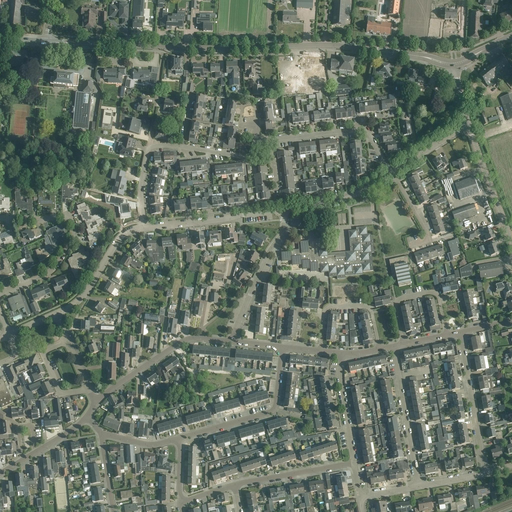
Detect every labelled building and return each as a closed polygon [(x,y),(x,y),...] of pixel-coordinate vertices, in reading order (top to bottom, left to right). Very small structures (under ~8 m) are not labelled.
[(24,5),(23,0),(7,0),(8,0),(9,0),(6,30),(18,31),(21,4),(24,5)] [(138,0),(133,0),(132,17),(135,18),(135,22),(133,22),(133,23),(133,28),(142,29),(142,24),(142,22),(144,22),(145,18),(143,18),(144,0),(143,0),(138,0)] [(312,0),(296,0),(296,8),(312,9),(312,0)] [(381,0),(382,1),(390,2),(388,15),(398,16),(399,2),(392,1),(392,0),(381,0)] [(350,2),(335,1),(333,25),(345,26),(345,19),(349,20),(350,2)] [(127,2),(119,2),(119,6),(110,6),(109,17),(119,17),(119,20),(122,20),(122,25),(128,25),(128,20),(129,5),(127,5),(127,2)] [(98,7),(82,6),(82,15),(85,15),(84,27),(83,27),(94,28),(95,14),(97,14),(98,7)] [(511,20),(511,14),(508,6),(503,8),(505,14),(500,16),(503,24),(511,20)] [(35,7),(26,7),(25,17),(32,17),(38,17),(37,17),(38,17),(39,10),(34,10),(35,7)] [(457,10),(441,10),(441,16),(445,16),(445,20),(457,20),(457,10)] [(470,32),(470,37),(479,38),(480,31),(482,31),(482,25),(480,25),(480,11),(471,11),(470,32)] [(161,23),(160,27),(165,27),(165,26),(166,26),(166,30),(172,30),(172,27),(176,28),(176,26),(176,21),(177,21),(177,15),(177,12),(177,15),(172,15),(172,18),(168,17),(168,19),(161,19),(161,23)] [(176,21),(176,26),(176,28),(179,28),(179,29),(183,29),(183,22),(185,22),(185,12),(177,12),(177,15),(177,21),(176,21)] [(296,13),(283,13),(283,21),(284,21),(290,21),(290,22),(296,22),(296,23),(299,23),(299,20),(296,19),(296,13)] [(391,36),(392,24),(377,22),(377,23),(374,23),(374,18),(368,17),(366,33),(373,34),(373,35),(375,35),(376,34),(391,36)] [(197,19),(197,24),(200,25),(200,29),(204,29),(203,31),(212,31),(212,25),(210,25),(210,19),(197,19)] [(302,63),(302,66),(305,66),(305,64),(312,65),(312,56),(308,56),(305,56),(302,56),(302,57),(302,63)] [(312,56),(312,65),(319,65),(319,66),(323,66),(323,63),(323,58),(323,56),(320,56),(317,56),(312,56)] [(511,68),(502,56),(485,70),(490,76),(492,75),(494,78),(492,79),(499,74),(502,78),(511,70),(511,68)] [(179,58),(175,58),(171,58),(171,63),(171,66),(171,71),(176,71),(175,75),(181,75),(182,75),(183,71),(183,66),(183,64),(183,59),(179,58)] [(354,60),(341,58),(340,61),(332,60),(330,71),(339,72),(339,71),(348,72),(348,74),(352,75),(352,72),(353,72),(354,60)] [(238,73),(237,63),(227,64),(227,63),(226,63),(227,74),(228,74),(229,86),(239,86),(239,73),(238,73)] [(254,70),(254,63),(245,63),(245,70),(244,70),(244,74),(249,74),(249,77),(249,78),(255,78),(255,70),(254,70)] [(389,65),(381,64),(380,69),(375,69),(374,75),(374,77),(383,78),(387,79),(387,78),(391,78),(392,70),(388,70),(389,65)] [(203,69),(203,66),(193,66),(193,74),(201,74),(201,78),(207,78),(207,69),(203,69)] [(220,66),(211,66),(211,72),(215,72),(215,78),(219,78),(219,72),(220,72),(220,66)] [(104,75),(104,79),(112,80),(111,83),(122,84),(122,75),(122,74),(118,74),(116,74),(116,70),(112,69),(112,71),(104,70),(104,75)] [(134,70),(133,79),(141,80),(141,81),(141,82),(142,83),(143,83),(144,83),(145,83),(145,82),(145,80),(149,80),(149,83),(156,84),(158,75),(150,73),(150,71),(141,71),(134,71),(134,70)] [(410,71),(409,79),(416,80),(415,83),(428,85),(429,78),(417,76),(417,72),(414,72),(414,71),(412,70),(411,71),(410,71)] [(492,80),(492,79),(494,78),(492,75),(490,76),(485,70),(479,75),(486,84),(492,79),(492,80)] [(64,74),(55,73),(54,78),(51,78),(51,84),(54,84),(53,88),(65,89),(65,86),(77,87),(79,75),(64,74)] [(92,95),(91,94),(91,93),(92,93),(93,83),(84,82),(83,92),(84,92),(84,94),(76,93),(73,128),(88,130),(92,95)] [(352,95),(351,85),(335,87),(336,96),(352,95)] [(261,88),(261,87),(253,87),(253,95),(265,95),(265,88),(261,88)] [(503,97),(501,91),(491,94),(493,100),(503,97)] [(511,119),(511,95),(511,94),(500,98),(508,121),(511,119)] [(386,102),(386,97),(378,98),(378,101),(379,108),(382,108),(382,111),(388,111),(386,102)] [(134,105),(134,108),(134,109),(136,110),(137,110),(137,111),(146,112),(147,105),(145,105),(146,99),(140,98),(139,104),(138,104),(137,104),(135,104),(134,105)] [(165,99),(163,108),(165,108),(164,112),(170,113),(170,109),(173,110),(174,105),(176,106),(177,104),(178,104),(179,99),(173,98),(172,101),(165,99)] [(386,102),(388,111),(393,110),(396,109),(395,98),(389,99),(390,101),(386,102)] [(264,112),(274,111),(275,111),(274,104),(271,105),(271,101),(260,102),(261,110),(263,109),(264,112)] [(375,103),(370,103),(371,113),(376,112),(376,108),(379,108),(378,101),(375,101),(375,103)] [(359,103),(356,104),(357,114),(360,114),(365,113),(364,102),(362,102),(362,104),(359,105),(359,103)] [(324,112),(325,121),(325,120),(327,120),(327,121),(331,121),(330,117),(333,117),(332,110),(331,103),(328,104),(328,108),(326,108),(327,112),(324,112)] [(346,109),(347,119),(353,118),(356,118),(354,105),(348,105),(349,106),(349,109),(346,109)] [(342,119),(340,110),(340,107),(335,108),(335,109),(332,110),(333,117),(336,116),(336,120),(342,119)] [(104,110),(102,124),(110,126),(113,112),(104,110)] [(201,118),(201,115),(193,114),(192,120),(203,122),(203,119),(201,118)] [(138,134),(141,121),(132,119),(129,132),(138,134)] [(410,121),(400,122),(401,127),(403,126),(403,130),(404,135),(411,134),(409,125),(410,125),(410,121)] [(191,128),(199,130),(200,123),(192,122),(191,128)] [(378,134),(380,134),(389,133),(388,123),(379,124),(380,127),(378,128),(378,134)] [(272,124),(265,124),(266,132),(270,131),(270,132),(275,132),(275,128),(272,129),(272,124)] [(91,128),(87,144),(91,146),(96,130),(91,128)] [(229,128),(228,134),(236,136),(237,129),(229,128)] [(169,134),(156,132),(155,138),(167,140),(169,134)] [(391,133),(389,133),(380,134),(381,141),(383,140),(383,144),(392,142),(391,133)] [(195,140),(196,136),(190,135),(189,142),(192,142),(192,143),(197,144),(198,140),(195,140)] [(121,153),(120,154),(132,157),(134,149),(130,148),(132,140),(126,138),(124,144),(119,143),(117,152),(121,153)] [(234,149),(235,142),(227,141),(224,140),(223,148),(230,149),(230,148),(234,149)] [(336,140),(330,141),(332,152),(337,152),(337,156),(341,155),(340,148),(337,148),(336,140)] [(348,142),(349,146),(350,145),(351,151),(361,149),(360,148),(361,147),(361,144),(360,144),(359,144),(359,141),(355,142),(348,142)] [(396,142),(392,142),(383,144),(385,143),(386,150),(388,150),(388,153),(397,152),(396,147),(396,142)] [(300,156),(305,155),(304,144),(298,145),(299,153),(296,153),(297,160),(301,160),(300,156)] [(164,158),(161,158),(161,153),(154,154),(154,164),(161,163),(161,166),(164,165),(164,163),(164,158)] [(173,153),(163,153),(164,158),(164,163),(171,163),(171,165),(174,165),(173,153)] [(441,160),(439,157),(432,162),(437,168),(442,165),(444,168),(449,165),(444,158),(441,160)] [(467,168),(464,159),(452,163),(453,167),(459,165),(460,170),(467,168)] [(206,161),(201,162),(202,172),(207,171),(207,172),(210,172),(210,166),(207,166),(206,161)] [(180,169),(177,169),(178,176),(181,175),(181,174),(186,173),(185,168),(185,163),(180,164),(180,163),(180,169)] [(239,165),(236,165),(237,174),(240,174),(240,176),(246,176),(245,163),(239,164),(239,165)] [(221,176),(220,166),(212,167),(213,177),(221,176)] [(158,176),(157,179),(159,179),(162,180),(164,180),(164,177),(162,177),(164,170),(162,170),(154,168),(153,175),(158,176)] [(124,173),(117,171),(116,178),(117,179),(114,188),(116,188),(114,194),(123,196),(127,180),(122,179),(124,173)] [(336,184),(337,185),(339,185),(339,184),(342,183),(342,181),(345,180),(345,179),(344,174),(335,175),(336,177),(336,184)] [(411,186),(412,185),(420,182),(417,175),(408,179),(411,186)] [(336,177),(333,178),(332,176),(327,177),(327,180),(329,190),(331,190),(331,189),(334,188),(333,184),(336,184),(336,177)] [(322,179),(318,179),(319,186),(322,186),(323,190),(326,189),(326,190),(329,190),(327,177),(321,177),(322,179)] [(156,185),(155,188),(160,189),(162,190),(163,186),(161,186),(162,180),(159,179),(157,179),(152,178),(151,184),(156,185)] [(479,194),(473,178),(455,184),(460,200),(479,194)] [(316,183),(310,184),(312,194),(314,194),(314,193),(317,193),(316,187),(319,186),(318,179),(315,180),(316,183)] [(412,185),(411,186),(414,192),(423,188),(426,187),(424,183),(421,184),(420,182),(412,185)] [(239,204),(241,203),(241,205),(245,204),(244,201),(246,200),(245,189),(246,189),(245,185),(245,184),(242,184),(242,190),(243,195),(241,195),(238,195),(239,204)] [(312,194),(310,184),(302,185),(303,192),(306,191),(306,194),(309,194),(309,195),(312,194)] [(50,198),(50,200),(45,200),(45,198),(44,198),(44,194),(43,194),(43,190),(42,190),(42,185),(38,185),(38,190),(38,206),(43,206),(45,206),(45,208),(50,208),(50,210),(55,209),(55,198),(55,196),(50,196),(50,198)] [(68,186),(63,186),(62,203),(66,204),(66,198),(67,198),(67,199),(71,199),(71,196),(73,196),(73,194),(77,195),(78,190),(68,189),(68,186)] [(160,198),(162,198),(162,196),(159,195),(160,189),(155,188),(150,187),(149,194),(154,195),(153,198),(160,198)] [(417,199),(426,194),(423,188),(414,192),(417,199)] [(213,208),(218,207),(217,198),(212,198),(211,191),(208,191),(209,194),(210,203),(212,203),(213,208)] [(20,196),(20,192),(15,192),(15,204),(15,209),(20,208),(22,208),(22,210),(27,210),(27,212),(32,212),(32,207),(32,200),(27,200),(27,202),(22,202),(22,200),(21,200),(21,196),(20,196)] [(228,192),(225,192),(225,198),(227,198),(228,200),(228,205),(230,205),(230,206),(234,206),(234,204),(233,196),(232,192),(230,193),(228,192)] [(204,199),(201,199),(202,209),(202,211),(205,210),(206,210),(207,210),(207,203),(210,203),(209,194),(208,194),(204,195),(204,199)] [(426,194),(417,199),(421,205),(429,201),(426,194)] [(126,200),(106,195),(106,196),(109,196),(107,202),(107,203),(116,205),(116,206),(122,207),(123,213),(121,213),(121,218),(127,218),(127,213),(129,213),(129,207),(128,207),(128,206),(129,206),(129,205),(127,206),(126,200)] [(190,199),(187,199),(188,206),(191,205),(191,210),(197,210),(195,196),(190,197),(190,199)] [(0,208),(4,209),(4,210),(9,210),(9,198),(4,198),(4,200),(0,200),(0,208)] [(153,198),(149,199),(150,205),(155,205),(156,208),(161,207),(163,207),(162,204),(163,204),(162,201),(160,201),(160,198),(153,198)] [(184,201),(179,202),(180,212),(186,211),(185,206),(188,206),(187,199),(184,200),(184,201)] [(180,212),(179,202),(174,202),(174,201),(171,201),(171,207),(174,207),(175,212),(180,212)] [(84,221),(86,225),(104,218),(101,219),(99,215),(96,217),(95,216),(92,217),(92,216),(90,217),(88,212),(90,212),(88,207),(86,207),(85,203),(77,206),(78,210),(77,211),(79,216),(80,215),(82,220),(84,219),(85,221),(84,221)] [(432,206),(427,208),(428,211),(429,215),(431,214),(439,212),(442,211),(441,207),(437,208),(436,205),(432,206)] [(455,223),(478,215),(474,205),(452,213),(455,223)] [(439,212),(429,215),(432,221),(441,218),(439,212)] [(104,218),(86,225),(88,229),(89,231),(87,232),(89,236),(87,237),(89,242),(100,238),(98,233),(96,233),(95,229),(96,228),(96,227),(99,226),(99,225),(103,223),(102,222),(105,221),(104,218)] [(443,225),(441,218),(432,221),(434,228),(443,225)] [(65,234),(61,225),(49,230),(52,236),(49,237),(49,236),(52,245),(55,244),(55,242),(57,241),(56,240),(59,239),(58,237),(65,234)] [(443,225),(434,228),(436,235),(445,232),(443,225)] [(301,239),(298,239),(298,246),(301,246),(301,250),(302,264),(302,269),(310,268),(311,271),(318,271),(318,272),(319,272),(318,268),(321,267),(321,273),(329,272),(329,277),(337,277),(337,279),(345,279),(345,276),(363,275),(363,272),(373,271),(371,253),(374,253),(372,235),(367,235),(367,227),(356,228),(356,231),(349,232),(350,252),(327,254),(327,249),(319,250),(319,255),(315,255),(314,249),(309,249),(308,242),(301,242),(301,239)] [(40,233),(39,228),(36,230),(35,229),(33,230),(33,231),(31,231),(30,230),(22,233),(24,239),(28,237),(30,240),(41,236),(40,233)] [(488,232),(486,228),(481,229),(479,230),(475,231),(466,234),(469,240),(477,237),(477,236),(481,235),(482,237),(485,236),(487,241),(495,238),(492,230),(488,232)] [(238,243),(237,234),(233,234),(233,230),(231,231),(231,229),(225,230),(226,231),(225,231),(226,240),(231,240),(231,244),(238,243)] [(0,242),(3,241),(5,247),(14,243),(12,237),(11,238),(10,236),(11,236),(9,231),(1,234),(0,230),(0,242)] [(218,235),(217,232),(210,233),(210,238),(207,238),(206,234),(206,233),(207,245),(222,243),(221,235),(218,235)] [(199,233),(197,233),(196,233),(196,234),(195,235),(196,245),(201,244),(201,249),(205,249),(203,234),(200,234),(199,233)] [(268,237),(260,233),(258,236),(253,234),(250,239),(255,242),(254,244),(260,247),(263,241),(265,242),(268,237)] [(187,242),(186,236),(177,237),(178,246),(182,246),(182,250),(191,249),(190,240),(190,242),(187,242)] [(50,254),(54,252),(48,237),(45,239),(44,239),(45,243),(46,247),(45,247),(46,249),(41,251),(41,249),(35,251),(40,262),(45,260),(44,258),(49,256),(48,254),(50,254)] [(172,247),(171,239),(162,240),(163,248),(168,247),(168,251),(169,251),(170,260),(176,259),(176,258),(175,247),(172,247)] [(460,255),(455,240),(448,243),(453,257),(460,255)] [(498,247),(496,241),(488,244),(489,247),(488,247),(491,256),(499,253),(496,247),(498,247)] [(147,247),(147,250),(148,250),(149,253),(152,253),(152,255),(153,255),(153,258),(154,258),(155,262),(160,262),(159,260),(159,248),(156,248),(156,242),(147,242),(147,247)] [(140,248),(137,244),(130,249),(132,252),(131,253),(136,258),(145,250),(143,245),(140,248)] [(441,245),(434,247),(438,257),(445,255),(441,245)] [(35,266),(27,246),(23,248),(25,252),(24,252),(26,256),(25,256),(27,260),(25,260),(26,262),(22,264),(21,262),(16,264),(20,275),(25,273),(25,272),(29,270),(29,268),(30,267),(30,268),(35,266)] [(431,259),(438,257),(434,247),(428,249),(431,259)] [(85,253),(83,249),(78,251),(79,253),(74,255),(75,257),(73,258),(73,257),(69,259),(69,260),(68,260),(75,279),(80,277),(78,273),(79,272),(78,269),(79,268),(77,265),(78,264),(77,261),(82,260),(83,262),(88,260),(92,258),(91,255),(89,255),(88,252),(85,253)] [(421,252),(424,262),(431,259),(428,249),(421,252)] [(292,265),(302,264),(301,250),(291,251),(291,252),(281,253),(282,261),(292,260),(292,265)] [(259,255),(251,251),(247,260),(250,261),(254,263),(257,258),(258,258),(259,255)] [(417,264),(424,262),(421,252),(414,254),(417,264)] [(410,265),(408,256),(389,260),(393,278),(397,277),(399,287),(411,284),(408,269),(411,269),(410,266),(411,266),(410,264),(410,265)] [(125,257),(121,264),(125,266),(128,268),(130,263),(140,269),(143,265),(132,258),(130,260),(129,260),(129,259),(128,259),(125,257)] [(0,282),(3,281),(3,279),(8,277),(7,275),(8,275),(9,275),(13,273),(7,258),(2,260),(4,264),(3,264),(5,268),(4,268),(5,270),(0,271),(0,282)] [(191,262),(188,270),(199,273),(200,264),(191,262)] [(503,276),(501,262),(479,266),(480,274),(481,280),(503,276)] [(245,269),(237,263),(236,266),(240,269),(238,273),(232,282),(240,288),(243,283),(242,282),(248,274),(243,271),(245,269)] [(471,264),(460,270),(461,278),(473,277),(471,264)] [(113,279),(112,280),(119,285),(121,282),(120,281),(123,275),(128,278),(128,277),(132,279),(133,277),(130,275),(128,273),(123,270),(122,273),(117,270),(113,277),(113,278),(113,279)] [(68,284),(65,276),(55,280),(57,284),(53,286),(56,292),(61,290),(61,287),(68,284)] [(441,282),(437,283),(438,285),(438,287),(442,286),(443,294),(451,292),(448,282),(448,278),(444,278),(441,279),(441,282)] [(448,282),(451,292),(458,291),(456,283),(457,283),(456,279),(452,280),(452,281),(448,282)] [(504,285),(503,281),(494,284),(495,289),(494,289),(495,293),(503,291),(505,299),(511,297),(511,287),(511,288),(509,284),(504,285)] [(114,286),(109,283),(105,290),(114,296),(117,292),(114,290),(115,289),(120,292),(122,288),(115,284),(114,286)] [(50,293),(47,285),(42,287),(43,287),(31,292),(34,300),(50,293)] [(202,285),(201,290),(204,290),(203,296),(204,296),(208,297),(210,287),(202,285)] [(183,290),(182,299),(189,301),(190,291),(183,290)] [(385,297),(381,298),(383,306),(390,305),(388,296),(391,295),(391,297),(392,297),(390,290),(384,291),(385,297)] [(376,308),(383,306),(381,298),(378,299),(376,293),(370,294),(371,301),(372,301),(371,300),(374,299),(376,308)] [(463,295),(464,301),(472,299),(471,293),(463,294),(463,295)] [(19,296),(8,300),(13,312),(18,310),(25,307),(28,314),(26,314),(27,316),(30,314),(26,302),(24,298),(22,299),(21,299),(19,296)] [(302,309),(310,309),(311,298),(307,298),(307,300),(303,300),(302,309)] [(315,299),(311,298),(310,309),(317,310),(318,301),(315,301),(315,299)] [(511,298),(501,302),(502,308),(508,307),(510,313),(511,312),(511,298)] [(464,301),(466,307),(474,305),(472,299),(464,301)] [(119,303),(114,300),(112,303),(110,301),(108,304),(114,309),(117,311),(119,307),(118,306),(119,304),(118,304),(119,303)] [(428,309),(435,307),(434,301),(434,300),(426,302),(426,303),(428,309)] [(39,311),(36,302),(30,305),(33,313),(39,311)] [(102,306),(98,302),(97,302),(97,303),(93,308),(101,314),(105,309),(102,306)] [(402,314),(410,312),(409,308),(412,308),(411,302),(404,303),(404,304),(404,307),(401,308),(402,314)] [(200,303),(195,303),(194,308),(196,308),(195,315),(201,316),(203,305),(200,305),(200,303)] [(466,307),(467,313),(475,311),(474,308),(477,307),(476,305),(474,305),(466,307)] [(296,309),(290,309),(290,312),(287,311),(286,318),(289,318),(297,319),(298,313),(296,312),(296,309)] [(475,311),(467,313),(468,319),(468,320),(476,318),(476,314),(480,313),(479,311),(475,311)] [(179,312),(178,321),(181,322),(180,325),(187,326),(189,314),(183,312),(183,313),(179,312)] [(327,322),(336,323),(336,319),(339,320),(340,314),(337,314),(337,313),(331,312),(330,316),(329,316),(329,319),(327,318),(327,322)] [(145,314),(145,321),(163,324),(164,317),(145,314)] [(412,318),(403,320),(405,326),(413,325),(412,318)] [(94,320),(89,319),(89,323),(82,322),(82,323),(82,330),(89,331),(89,326),(95,326),(95,324),(98,324),(98,320),(95,320),(94,320)] [(437,319),(430,321),(431,325),(429,325),(430,332),(436,331),(435,327),(440,326),(439,325),(439,323),(440,323),(439,320),(439,319),(438,319),(437,319)] [(169,324),(167,334),(175,335),(177,321),(169,320),(169,324)] [(304,327),(314,329),(316,323),(305,321),(304,327)] [(362,329),(370,328),(368,321),(361,323),(362,329)] [(421,323),(419,323),(413,325),(405,326),(406,333),(409,332),(410,336),(417,335),(416,331),(414,331),(413,328),(417,327),(417,328),(422,327),(421,323)] [(370,328),(362,329),(360,330),(361,336),(364,335),(371,334),(370,328)] [(288,331),(287,337),(285,336),(284,341),(292,341),(292,338),(295,338),(296,331),(288,331)] [(371,334),(364,335),(365,341),(363,342),(363,346),(369,345),(369,341),(372,340),(371,334)] [(152,350),(154,339),(147,338),(145,349),(152,350)] [(95,345),(93,341),(91,342),(92,346),(89,347),(92,355),(98,352),(102,351),(100,347),(101,346),(100,344),(97,345),(98,346),(96,347),(95,345)] [(493,342),(489,342),(490,348),(485,349),(484,347),(481,348),(481,344),(472,345),(473,352),(485,350),(485,353),(481,354),(488,353),(494,352),(493,342)] [(445,344),(446,352),(452,351),(453,351),(451,343),(445,344)] [(434,355),(440,354),(439,346),(433,347),(432,347),(434,355)] [(423,349),(424,357),(430,356),(430,355),(432,355),(431,349),(429,349),(429,348),(428,348),(423,349)] [(423,349),(416,350),(417,354),(418,358),(424,357),(423,349)] [(404,356),(400,356),(400,357),(401,363),(401,364),(401,363),(405,363),(405,361),(409,360),(409,364),(412,363),(412,360),(410,354),(410,352),(407,352),(407,351),(406,351),(404,352),(404,353),(403,353),(404,356)] [(30,362),(25,364),(26,367),(31,365),(32,367),(36,365),(40,363),(36,355),(29,359),(30,362)] [(479,358),(474,359),(476,365),(484,363),(488,363),(487,356),(483,357),(482,357),(479,358)] [(174,357),(168,361),(177,373),(178,375),(184,372),(179,364),(174,357)] [(379,358),(381,366),(384,365),(385,367),(388,366),(387,364),(386,357),(379,358)] [(12,365),(16,376),(26,372),(28,371),(26,367),(25,364),(30,362),(29,359),(28,358),(25,360),(26,362),(24,362),(13,367),(12,365)] [(373,359),(367,361),(369,368),(372,368),(372,370),(375,369),(375,367),(373,359)] [(177,373),(168,361),(163,365),(168,372),(170,370),(174,375),(177,373)] [(446,363),(443,364),(445,373),(456,370),(455,364),(455,362),(450,362),(450,363),(447,363),(446,363)] [(484,363),(476,365),(477,371),(485,370),(485,373),(491,372),(498,371),(497,368),(491,369),(491,368),(485,370),(484,363)] [(18,381),(16,376),(12,365),(6,368),(13,383),(18,381)] [(30,378),(32,384),(43,379),(44,379),(42,374),(45,373),(41,365),(30,370),(32,374),(28,376),(26,372),(16,376),(21,386),(17,388),(20,396),(24,394),(22,388),(27,386),(25,380),(30,378)] [(107,368),(107,370),(108,371),(108,380),(115,380),(116,365),(108,365),(108,367),(107,368)] [(457,377),(456,370),(445,373),(446,379),(457,377)] [(478,381),(477,381),(478,385),(479,385),(492,382),(491,376),(492,376),(498,375),(498,371),(491,372),(485,373),(486,377),(478,378),(478,381)] [(153,372),(145,378),(147,380),(150,384),(158,379),(156,376),(153,372)] [(410,382),(409,382),(409,384),(410,390),(418,389),(421,388),(421,385),(420,382),(416,382),(415,377),(409,378),(410,382)] [(458,383),(457,377),(446,379),(447,385),(451,384),(458,383)] [(321,386),(329,384),(328,378),(320,379),(321,386)] [(0,404),(2,408),(13,403),(5,384),(3,379),(2,379),(2,380),(0,380),(0,404)] [(27,401),(28,401),(30,401),(36,401),(32,392),(42,388),(46,397),(39,400),(47,400),(53,399),(51,395),(53,394),(49,383),(45,384),(43,379),(22,388),(27,401)] [(380,382),(381,389),(390,387),(389,381),(380,382)] [(492,382),(479,385),(480,391),(489,390),(489,393),(495,392),(501,391),(501,388),(493,389),(492,382)] [(352,395),(360,394),(364,393),(362,385),(358,385),(358,387),(351,388),(352,395)] [(262,387),(259,388),(259,389),(263,401),(269,399),(267,392),(264,393),(262,387)] [(383,395),(391,394),(390,387),(381,389),(383,395)] [(257,392),(254,393),(257,403),(263,401),(259,389),(257,392)] [(136,393),(128,392),(127,404),(126,404),(126,407),(127,408),(131,408),(133,407),(133,405),(135,405),(135,401),(136,401),(136,393)] [(254,393),(248,395),(251,404),(257,403),(254,393)] [(119,410),(124,409),(124,394),(120,397),(122,401),(117,404),(113,395),(108,398),(112,406),(112,407),(114,410),(115,410),(116,411),(119,410)] [(384,402),(386,401),(392,400),(391,394),(383,395),(381,396),(382,398),(383,398),(384,402)] [(324,405),(332,403),(331,396),(323,398),(324,405)] [(55,428),(59,427),(58,421),(62,420),(62,415),(59,399),(55,400),(57,413),(57,416),(58,418),(56,418),(56,416),(55,415),(51,415),(51,422),(52,427),(52,428),(53,428),(53,427),(55,427),(55,428)] [(232,402),(234,409),(240,407),(238,400),(232,402)] [(386,401),(384,402),(382,402),(383,405),(384,404),(385,408),(385,409),(394,407),(395,407),(394,402),(393,402),(392,400),(386,401)] [(412,403),(414,409),(422,407),(421,404),(425,403),(425,400),(412,403)] [(69,408),(68,403),(64,404),(65,409),(68,423),(74,422),(71,408),(69,408)] [(220,403),(214,404),(216,414),(222,412),(220,405),(220,403)] [(38,418),(40,418),(39,406),(39,410),(37,410),(37,408),(33,408),(33,411),(31,412),(32,420),(39,419),(38,418)] [(379,409),(376,410),(377,413),(380,413),(380,412),(385,411),(386,415),(388,415),(388,417),(392,416),(392,414),(395,413),(396,413),(396,409),(394,409),(394,407),(385,409),(385,408),(379,409)] [(204,408),(202,408),(203,414),(205,420),(211,419),(209,412),(206,413),(204,408)] [(464,413),(456,415),(457,418),(455,418),(455,421),(465,420),(465,419),(464,413)] [(507,424),(506,419),(506,415),(502,416),(503,421),(496,423),(495,419),(492,420),(491,416),(485,417),(486,425),(490,424),(490,427),(503,425),(506,425),(506,424),(507,424)] [(177,417),(174,418),(175,422),(177,429),(183,427),(181,420),(178,421),(177,417)] [(364,418),(357,420),(358,426),(366,425),(365,421),(370,420),(370,417),(364,418)] [(388,424),(384,425),(385,428),(388,427),(397,425),(396,419),(393,419),(393,417),(387,418),(387,420),(388,424)] [(121,423),(106,418),(103,426),(118,431),(121,423)] [(279,420),(282,430),(284,429),(283,427),(287,426),(285,419),(279,420)] [(279,420),(273,422),(275,429),(281,427),(282,430),(279,420)] [(433,425),(437,425),(438,430),(441,429),(439,421),(433,422),(433,425)] [(138,422),(137,429),(139,429),(138,438),(146,439),(147,438),(148,438),(149,433),(147,432),(148,429),(148,424),(140,423),(138,422)] [(272,430),(275,429),(273,422),(267,424),(269,431),(270,434),(273,433),(272,430)] [(335,422),(328,423),(329,431),(337,430),(335,422)] [(165,432),(163,425),(157,427),(159,434),(165,432)] [(262,425),(256,427),(258,434),(264,432),(262,425)] [(389,430),(386,431),(387,434),(389,433),(389,434),(396,432),(398,432),(397,425),(388,427),(389,430)] [(418,433),(426,432),(425,425),(417,427),(418,433)] [(258,434),(256,427),(251,429),(253,438),(259,437),(258,434)] [(11,435),(11,428),(3,429),(3,435),(0,435),(0,438),(0,439),(4,439),(9,439),(8,435),(11,435)] [(251,429),(245,430),(247,437),(252,436),(253,439),(253,438),(251,429)] [(488,434),(489,438),(495,437),(496,440),(502,439),(501,432),(495,433),(494,429),(487,431),(486,431),(487,435),(488,434)] [(247,437),(245,430),(239,432),(241,439),(247,437)] [(368,430),(359,432),(360,439),(369,437),(368,430)] [(290,436),(284,437),(285,440),(285,441),(287,440),(292,439),(294,438),(293,434),(292,431),(289,432),(290,436)] [(398,432),(396,432),(389,434),(391,440),(399,438),(399,436),(400,435),(400,432),(398,432)] [(228,435),(230,442),(236,440),(234,433),(228,435)] [(222,437),(216,439),(217,443),(218,446),(221,445),(224,444),(222,437)] [(361,445),(370,444),(369,437),(360,439),(361,445)] [(469,443),(468,437),(460,439),(461,442),(457,443),(457,446),(469,444),(469,443)] [(399,438),(391,440),(392,447),(394,446),(400,445),(399,438)] [(419,446),(420,446),(429,444),(427,438),(419,439),(420,442),(418,442),(419,446)] [(210,440),(203,442),(205,449),(206,452),(212,451),(215,461),(219,459),(217,453),(216,448),(215,444),(212,445),(210,440)] [(95,448),(94,441),(86,442),(87,448),(83,449),(84,453),(91,452),(91,448),(95,448)] [(440,447),(437,448),(438,452),(446,450),(444,441),(442,442),(439,442),(440,447)] [(447,441),(444,441),(446,450),(454,449),(453,445),(448,446),(447,441)] [(80,450),(79,443),(72,444),(71,444),(72,451),(73,455),(77,454),(76,450),(80,450)] [(189,454),(196,454),(197,448),(202,447),(201,443),(193,445),(193,448),(189,448),(189,454)] [(329,444),(332,452),(338,450),(335,443),(329,444)] [(6,448),(7,456),(13,455),(13,452),(19,451),(18,446),(15,446),(15,444),(11,444),(12,447),(6,448)] [(326,454),(332,452),(329,444),(323,446),(326,454)] [(370,444),(361,445),(362,452),(366,451),(371,450),(370,444)] [(243,445),(240,446),(242,453),(249,451),(248,447),(244,449),(243,445)] [(502,456),(498,445),(495,446),(496,450),(491,451),(493,459),(502,456)] [(120,446),(110,446),(110,452),(118,452),(118,455),(120,455),(120,458),(121,461),(118,461),(117,461),(117,464),(122,463),(124,463),(124,458),(123,450),(120,450),(120,446)] [(131,446),(126,447),(126,452),(127,463),(127,464),(133,464),(133,468),(135,468),(135,474),(141,474),(141,471),(140,467),(140,455),(138,456),(138,463),(135,463),(134,451),(134,446),(131,446)] [(326,454),(323,446),(317,448),(320,456),(326,454)] [(311,450),(314,458),(320,456),(317,448),(311,450)] [(258,450),(255,451),(256,453),(258,460),(261,467),(267,466),(264,458),(260,459),(258,450)] [(306,452),(308,460),(314,458),(311,450),(306,452)] [(392,459),(389,460),(390,463),(400,461),(401,461),(401,458),(403,458),(402,451),(393,453),(394,457),(392,459)] [(63,452),(56,453),(57,460),(56,460),(57,464),(65,463),(65,459),(65,458),(63,459),(63,452)] [(288,454),(290,462),(296,460),(294,452),(288,454)] [(308,460),(306,452),(299,454),(302,462),(308,460)] [(141,455),(140,455),(140,467),(146,467),(147,467),(146,462),(155,462),(154,455),(150,455),(150,454),(148,454),(144,454),(144,455),(141,455)] [(282,456),(284,463),(290,462),(288,454),(282,456)] [(460,455),(461,461),(461,463),(464,462),(465,468),(473,466),(472,459),(465,460),(464,454),(460,455)] [(167,457),(160,456),(159,463),(158,463),(157,469),(168,471),(168,470),(171,471),(172,467),(169,467),(169,464),(166,464),(166,462),(165,462),(166,461),(167,457)] [(278,465),(275,456),(269,458),(272,467),(278,465)] [(278,465),(284,463),(282,456),(276,458),(275,456),(278,465)] [(368,457),(364,458),(365,465),(373,463),(372,457),(368,457)] [(43,465),(43,467),(43,468),(43,469),(44,470),(45,470),(45,477),(50,476),(50,479),(54,479),(53,473),(53,470),(51,470),(50,460),(49,460),(49,458),(46,459),(46,460),(44,460),(44,464),(43,464),(43,465)] [(452,470),(458,469),(456,458),(453,458),(454,461),(451,461),(450,459),(452,470)] [(450,459),(444,460),(444,463),(445,466),(446,471),(448,471),(448,472),(452,471),(452,470),(450,459)] [(258,460),(252,462),(255,469),(261,467),(258,460)] [(401,461),(400,461),(401,466),(398,466),(399,471),(395,471),(397,480),(404,479),(402,470),(402,468),(408,466),(407,460),(401,461)] [(249,471),(255,469),(252,462),(246,464),(249,471)] [(88,472),(98,470),(97,465),(98,465),(89,466),(88,463),(83,464),(84,469),(87,468),(88,472)] [(117,467),(114,468),(115,478),(120,477),(121,477),(120,471),(124,470),(124,469),(124,463),(117,464),(117,467)] [(423,463),(419,463),(421,473),(425,472),(425,475),(432,474),(430,465),(424,466),(423,463)] [(243,473),(249,471),(246,464),(240,466),(243,473)] [(235,466),(229,468),(232,476),(238,474),(235,466)] [(38,481),(37,467),(31,468),(31,475),(34,475),(34,479),(27,480),(27,481),(28,482),(28,488),(37,488),(37,482),(38,481)] [(226,478),(232,476),(229,468),(223,470),(226,478)] [(218,472),(220,480),(226,478),(223,470),(218,472)] [(397,480),(395,471),(389,472),(390,481),(397,480)] [(220,480),(218,472),(212,474),(214,482),(220,480)] [(371,485),(378,483),(376,475),(373,475),(372,473),(366,474),(367,480),(370,480),(371,485)] [(17,475),(16,475),(17,487),(17,491),(24,491),(24,495),(29,495),(28,488),(28,482),(24,483),(23,475),(21,475),(21,474),(17,475)] [(337,485),(346,484),(345,477),(343,478),(342,474),(336,476),(337,485)] [(383,474),(376,475),(378,483),(384,482),(383,474)] [(99,476),(89,478),(85,478),(86,479),(82,480),(83,482),(86,481),(89,480),(90,485),(100,483),(99,476)] [(329,504),(329,500),(327,490),(324,490),(322,481),(316,483),(317,491),(318,494),(324,493),(325,497),(324,497),(325,498),(326,504),(329,504)] [(12,482),(5,483),(6,488),(6,493),(8,493),(9,493),(10,498),(15,497),(15,492),(13,492),(12,487),(12,482)] [(309,484),(310,493),(317,491),(316,483),(309,484)] [(339,492),(347,491),(346,484),(337,485),(339,492)] [(302,494),(302,497),(304,497),(304,496),(305,496),(303,485),(296,486),(298,495),(302,494)] [(473,499),(474,503),(478,503),(477,499),(482,498),(482,495),(490,493),(488,485),(484,486),(484,487),(477,488),(476,488),(477,495),(473,496),(473,499)] [(288,495),(290,511),(294,510),(293,504),(292,500),(294,499),(294,496),(298,495),(296,486),(289,487),(291,495),(288,496),(288,495)] [(277,490),(279,501),(285,500),(287,511),(290,511),(288,495),(284,496),(283,488),(281,489),(280,487),(276,488),(276,490),(277,490)] [(470,497),(468,489),(458,491),(459,499),(470,497)] [(269,505),(270,511),(280,511),(280,510),(276,511),(276,510),(274,511),(273,508),(272,503),(279,501),(277,490),(276,490),(270,491),(272,501),(269,501),(269,505)] [(140,500),(140,498),(140,496),(133,497),(132,491),(126,492),(121,493),(121,497),(121,498),(122,499),(131,498),(132,501),(140,500)] [(335,499),(329,500),(329,504),(333,503),(335,503),(339,502),(348,500),(348,497),(347,491),(339,492),(340,499),(335,499)] [(247,502),(256,500),(255,493),(246,495),(247,502)] [(147,501),(146,495),(144,495),(146,506),(157,505),(157,501),(147,501)] [(229,502),(228,495),(220,496),(216,497),(217,500),(221,499),(221,503),(229,502)] [(452,503),(450,495),(438,497),(439,506),(440,509),(445,508),(445,505),(450,504),(452,503)] [(415,511),(418,511),(420,511),(432,510),(430,498),(425,499),(425,501),(418,502),(419,508),(414,509),(415,511)] [(140,500),(132,501),(132,505),(124,506),(125,511),(133,511),(138,511),(137,507),(144,506),(143,499),(140,500)] [(208,508),(216,507),(214,500),(211,501),(211,503),(207,504),(208,508)] [(256,500),(247,502),(248,508),(257,507),(256,500)] [(386,503),(386,502),(375,504),(376,509),(372,510),(372,511),(386,511),(385,507),(384,503),(386,503)] [(409,511),(410,511),(409,503),(401,505),(400,504),(395,505),(396,510),(396,511),(409,511)]
